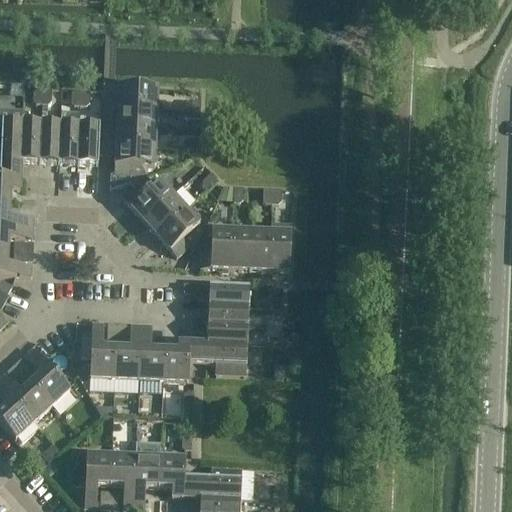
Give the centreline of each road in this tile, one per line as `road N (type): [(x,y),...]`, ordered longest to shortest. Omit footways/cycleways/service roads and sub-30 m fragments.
road 1 (unknown): [(357,0),(341,511)]
road 2 (tertiary): [(487,511),(503,120),(511,74)]
road 3 (residential): [(141,319),(144,282),(89,219),(45,215)]
